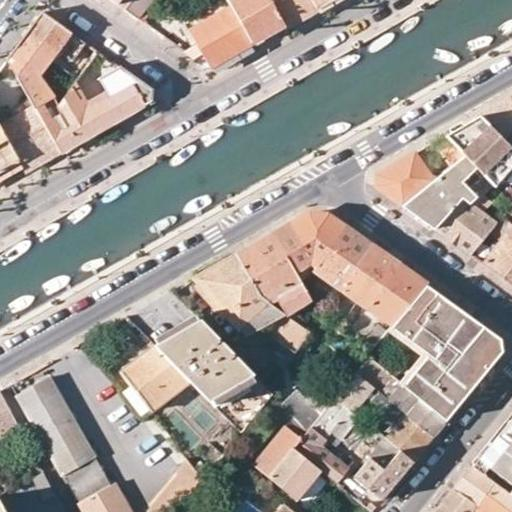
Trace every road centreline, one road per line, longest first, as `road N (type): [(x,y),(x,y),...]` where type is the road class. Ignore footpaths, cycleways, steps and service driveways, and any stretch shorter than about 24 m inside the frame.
road 1 (residential): [(326,179),(0,366)]
road 2 (residential): [(326,179),(511,319)]
road 3 (residential): [(0,215),(191,105)]
road 4 (residential): [(511,70),(326,179)]
road 5 (residential): [(191,105),(378,0)]
road 6 (unknown): [(53,335),(144,488)]
road 7 (residential): [(191,105),(178,65),(71,0)]
road 8 (residential): [(406,511),(511,383)]
